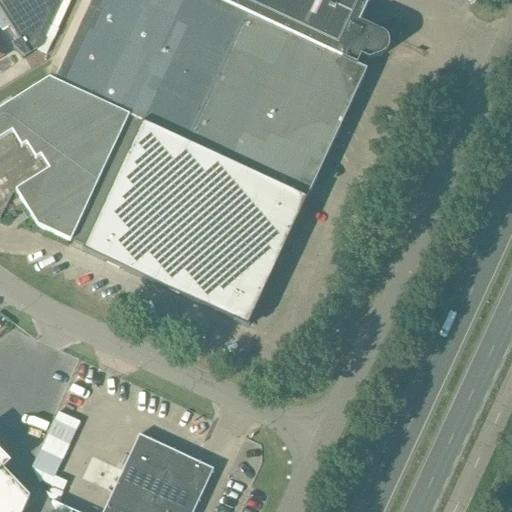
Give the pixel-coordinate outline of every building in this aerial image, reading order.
[(370,0),(93,0),(55,83),(49,81),(0,111),(0,140),(12,133),(21,148),(26,145),(36,160),(41,158),(50,172),(16,193),(38,227),(70,242),(68,247),(246,329),(366,72),(361,70),(364,65),(382,58),(392,62),(399,47),(389,43),(388,39),(384,36),(360,24),(370,0)] [(0,0),(0,27),(3,31),(10,26),(19,40),(11,45),(13,48),(24,58),(37,51),(60,0),(0,0)] [(58,478),(82,422),(58,412),(30,476),(65,491),(69,482),(58,478)] [(105,511),(193,511),(213,472),(140,437),(105,511)] [(0,511),(23,511),(30,498),(0,466),(0,511)]
